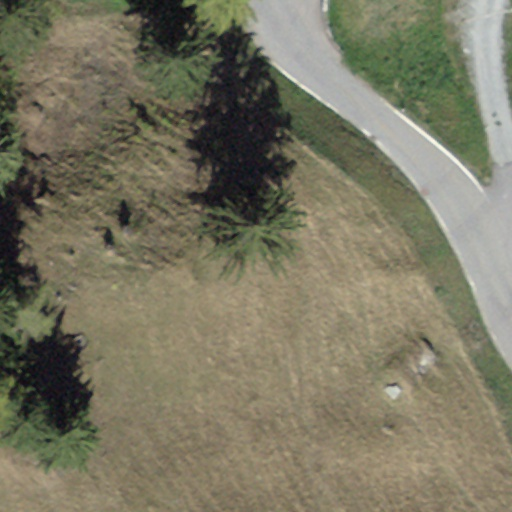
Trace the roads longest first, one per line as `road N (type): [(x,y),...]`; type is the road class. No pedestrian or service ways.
road 1 (unclassified): [(260,0),(265,15),(464,204),(511,332)]
road 2 (track): [(511,189),(482,0)]
